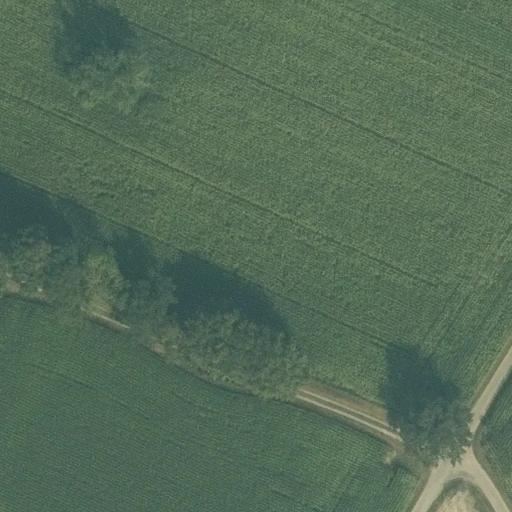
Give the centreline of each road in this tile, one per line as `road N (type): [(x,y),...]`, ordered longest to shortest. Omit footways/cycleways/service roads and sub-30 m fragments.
road 1 (track): [(498,511),(472,468),(0,271)]
road 2 (unclassified): [(427,511),(511,370)]
